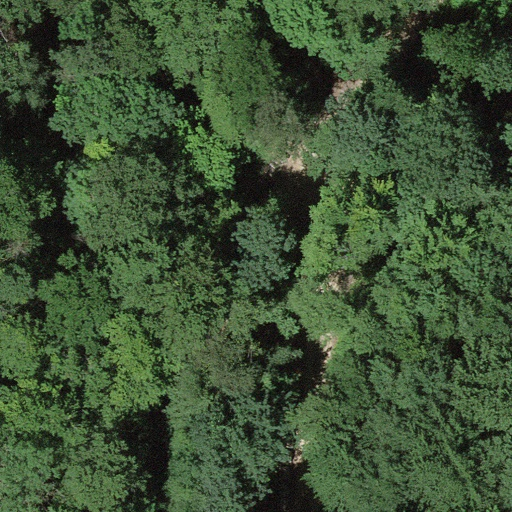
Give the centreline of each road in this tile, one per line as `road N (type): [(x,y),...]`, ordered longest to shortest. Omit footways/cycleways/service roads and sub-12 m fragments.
road 1 (track): [(287,511),(314,309),(449,0)]
road 2 (track): [(113,511),(220,245),(411,87)]
